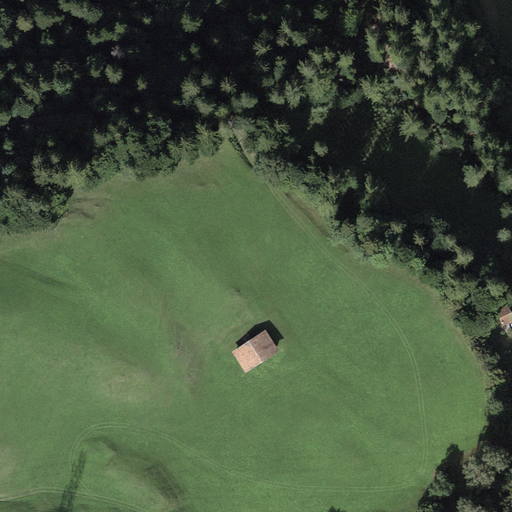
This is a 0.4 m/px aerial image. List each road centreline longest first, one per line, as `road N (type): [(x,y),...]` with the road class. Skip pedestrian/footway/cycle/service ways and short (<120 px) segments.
road 1 (track): [(0,130),(118,115),(205,129),(275,184)]
road 2 (track): [(0,498),(53,490),(145,511)]
